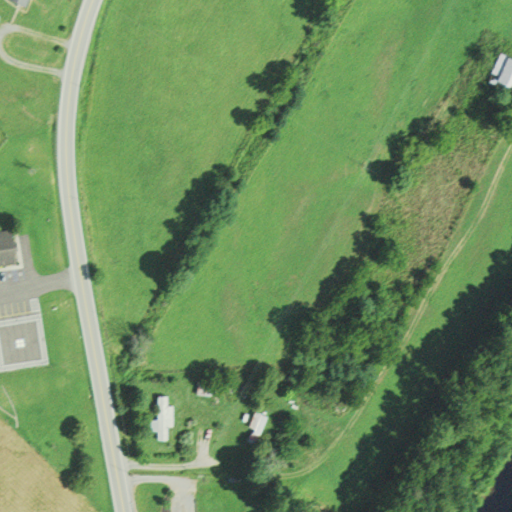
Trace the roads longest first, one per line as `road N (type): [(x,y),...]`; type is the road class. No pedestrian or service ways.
road 1 (primary): [(122,511),(61,154),(90,0)]
road 2 (track): [(232,465),(310,473),(346,445),(511,135)]
